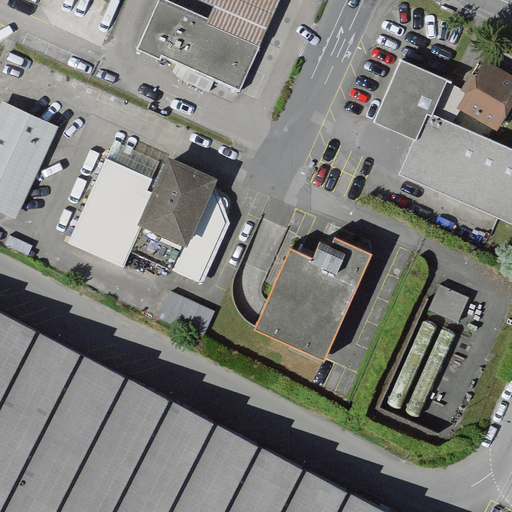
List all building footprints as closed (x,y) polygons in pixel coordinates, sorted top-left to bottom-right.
[(264,46),(162,0),(137,53),(161,64),(164,60),(243,97),(264,46)] [(451,83),(403,62),(375,126),(418,144),(402,178),(511,225),(511,152),(435,118),(451,83)] [(511,113),(511,77),(487,62),(477,82),(473,78),(463,95),(468,96),(460,112),(500,134),(511,113)] [(61,128),(3,102),(0,109),(0,211),(19,220),(61,128)] [(221,179),(172,156),(160,182),(109,160),(72,244),(126,270),(133,253),(207,288),(235,226),(218,185),(221,179)] [(317,258),(296,248),(258,331),(328,363),(378,252),(339,236),(336,245),(325,240),(317,258)] [(474,301),(445,287),(434,313),(463,326),(474,301)] [(209,331),(217,305),(172,291),(164,316),(209,331)] [(377,511),(0,314),(0,511),(377,511)]
